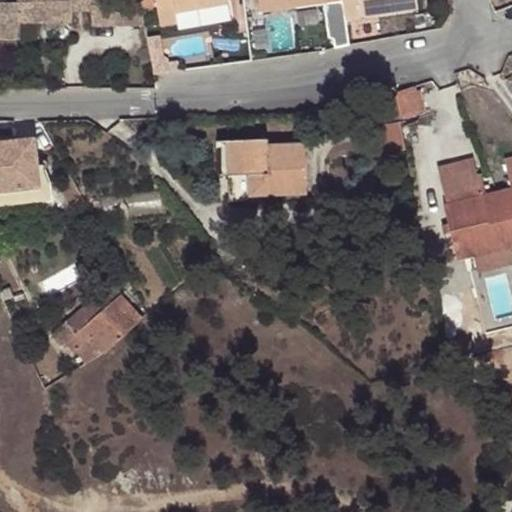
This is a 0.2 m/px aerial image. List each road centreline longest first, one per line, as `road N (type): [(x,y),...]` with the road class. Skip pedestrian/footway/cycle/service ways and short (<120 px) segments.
road 1 (residential): [(0,106),(115,104),(371,73),(486,45)]
road 2 (track): [(353,511),(330,498),(256,482),(125,511)]
